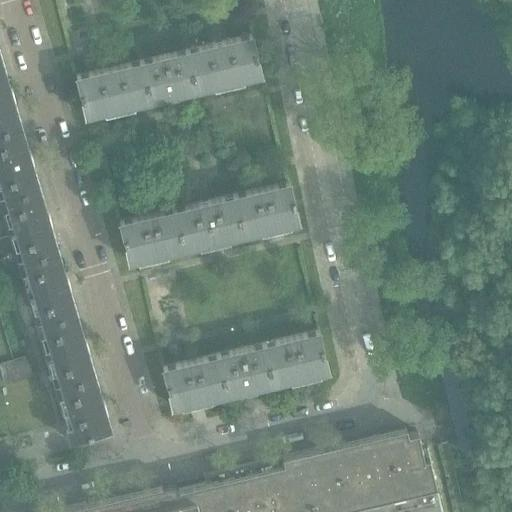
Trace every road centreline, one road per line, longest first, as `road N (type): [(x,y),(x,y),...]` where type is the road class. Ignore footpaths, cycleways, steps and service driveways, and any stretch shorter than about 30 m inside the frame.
road 1 (residential): [(150,454),(356,408),(368,396),(372,381),(295,0)]
road 2 (residential): [(150,454),(10,0)]
road 3 (residential): [(0,492),(150,454)]
